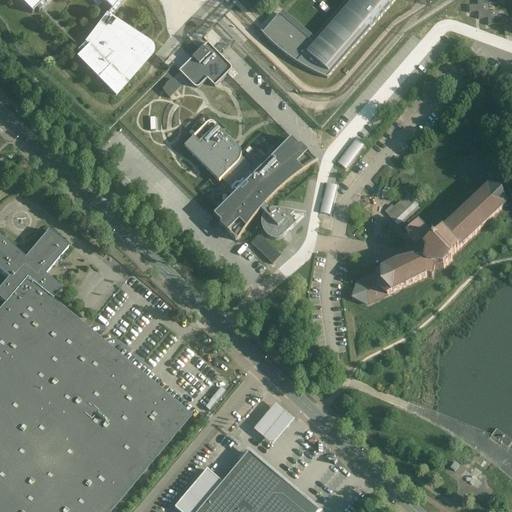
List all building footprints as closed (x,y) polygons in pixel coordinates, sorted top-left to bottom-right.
[(15,0),(33,18),(37,13),(40,16),(47,10),(47,11),(61,0),(98,0),(112,14),(108,20),(107,19),(84,48),(85,49),(79,56),(82,58),(77,63),(118,103),(153,62),(154,61),(154,60),(154,59),(155,58),(155,57),(155,56),(154,55),(154,54),(154,53),(153,52),(153,51),(152,50),(151,49),(150,48),(112,23),(129,0),(142,0),(144,0),(146,0),(147,0),(15,0)] [(351,0),(316,41),(284,13),(264,36),(268,40),(271,44),(275,47),(278,51),(282,54),(286,57),(290,60),(294,63),(298,66),(302,69),(307,71),(311,74),(316,76),(320,78),(325,80),(329,82),(399,0),(351,0)] [(478,6),(469,7),(469,14),(478,13),(489,12),(489,5),(478,6)] [(478,13),(479,20),(488,19),(499,19),(498,12),(489,12),(478,13)] [(508,18),(499,19),(488,19),(488,26),(508,25),(508,18)] [(218,87),(236,70),(212,46),(184,73),(200,90),(211,80),(218,87)] [(170,99),(181,89),(172,80),(161,91),(170,99)] [(236,242),(245,227),(248,222),(252,218),(255,214),(259,209),(265,216),(264,217),(264,219),(263,220),(263,221),(262,223),(262,224),(262,226),(263,228),(263,229),(263,230),(264,232),(265,233),(265,234),(267,237),(268,238),(269,239),(270,239),(271,240),(273,240),(274,241),(275,241),(277,241),(278,241),(279,240),(281,240),(282,239),(283,239),(284,238),(297,225),(291,218),(296,214),(277,211),(276,211),(274,211),(273,211),(272,211),(270,212),(269,212),(263,204),(267,200),(271,196),(275,192),(279,188),(284,185),(288,181),(292,178),(297,174),(301,171),(302,171),(317,162),(302,147),(300,148),(293,141),(256,176),(236,156),(241,151),(194,103),(176,120),(194,138),(197,135),(203,141),(190,154),(220,183),(225,179),(228,182),(228,184),(229,187),(231,189),(233,190),(236,190),(239,193),(215,217),(222,225),(221,226),(236,242)] [(346,170),(365,146),(356,140),(338,164),(346,170)] [(334,202),(337,189),(337,187),(328,185),(320,214),(330,216),(334,202)] [(489,188),(479,197),(433,241),(418,226),(407,236),(417,246),(413,250),(412,259),(412,263),(408,263),(398,266),(387,270),(358,284),(359,287),(354,300),(368,306),(427,278),(433,279),(435,268),(444,270),(453,262),(450,259),(506,206),(489,188)] [(395,223),(416,203),(408,195),(387,215),(395,223)] [(0,310),(0,511),(111,511),(191,417),(161,392),(53,301),(63,290),(45,276),(68,248),(48,232),(29,254),(26,251),(22,251),(20,254),(0,238),(0,272),(8,279),(0,288),(0,300),(5,305),(0,310)] [(281,256),(260,236),(259,236),(252,244),(252,245),(273,265),(274,265),(281,257),(281,256)] [(222,389),(205,408),(209,412),(226,392),(222,389)] [(296,421),(277,406),(255,432),(274,447),(296,421)] [(178,511),(251,511),(277,478),(248,453),(222,483),(208,471),(176,509),(178,511)] [(319,511),(278,477),(277,478),(251,511),(319,511)]
